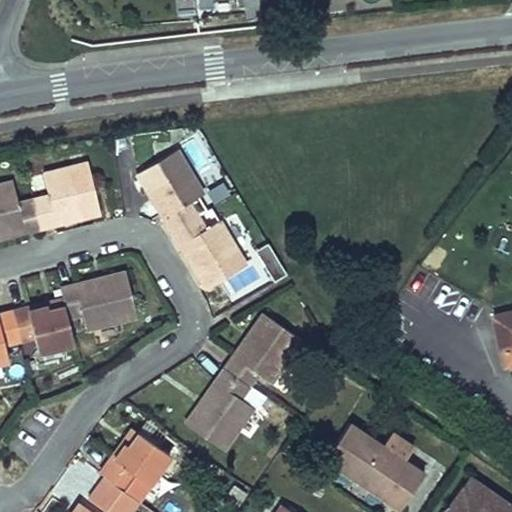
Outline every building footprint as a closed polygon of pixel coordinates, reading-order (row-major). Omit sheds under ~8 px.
[(170,144),(130,168),(198,284),(238,260),(211,214),(199,221),(184,197),(197,190),(170,144)] [(0,176),(0,231),(93,207),(79,155),(31,168),(37,190),(7,198),(1,176),(0,176)] [(0,356),(2,356),(0,346),(0,341),(28,335),(31,349),(68,340),(62,314),(77,310),(81,325),(130,313),(119,267),(54,283),(56,293),(0,307),(0,356)] [(178,420),(214,446),(244,403),(232,394),(248,371),(261,379),(292,335),(255,309),(178,420)] [(511,315),(489,321),(501,371),(511,367),(511,315)] [(257,410),(281,432),(294,419),(270,396),(257,410)] [(141,482),(163,450),(126,423),(94,470),(107,479),(118,487),(128,473),(141,482)] [(383,434),(373,447),(343,426),(317,461),(316,463),(385,511),(386,511),(411,477),(394,464),(404,449),(383,434)] [(105,511),(131,511),(139,501),(118,487),(107,479),(91,502),(105,511)] [(466,480),(445,508),(450,511),(471,484),(466,480)] [(445,508),(441,511),(510,511),(493,498),(488,504),(475,494),(478,490),(471,484),(450,511),(445,508)] [(90,511),(76,502),(69,511),(90,511)]
